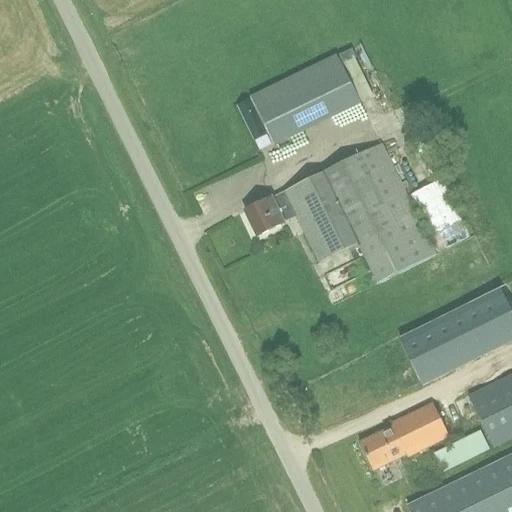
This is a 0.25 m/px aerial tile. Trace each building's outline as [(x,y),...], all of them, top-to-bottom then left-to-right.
[(337,54),(250,97),(274,146),(361,104),(337,54)] [(258,235),(283,223),(296,217),(319,264),(358,245),(377,284),(436,255),(383,144),(284,192),(285,195),(272,201),(272,200),(247,212),(258,235)] [(435,380),(490,358),(471,312),(441,324),(447,339),(423,349),(435,380)] [(315,352),(320,367),(349,358),(344,342),(315,352)] [(511,374),(469,395),(495,446),(511,438),(511,374)] [(361,444),(373,471),(407,454),(408,457),(449,437),(433,405),(392,425),(394,428),(361,444)] [(481,431),(434,454),(444,472),(490,449),(481,431)] [(511,511),(511,454),(408,504),(412,511),(511,511)]
